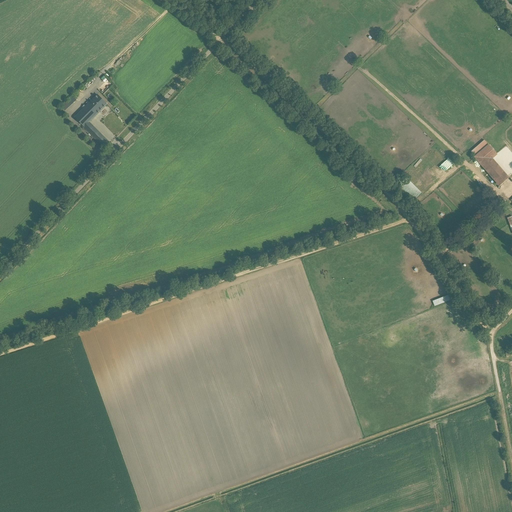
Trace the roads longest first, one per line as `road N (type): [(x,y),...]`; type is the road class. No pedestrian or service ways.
road 1 (track): [(0,354),(409,217)]
road 2 (unclassified): [(0,273),(260,0)]
road 3 (track): [(166,0),(283,95),(409,217)]
road 4 (track): [(409,217),(488,331)]
